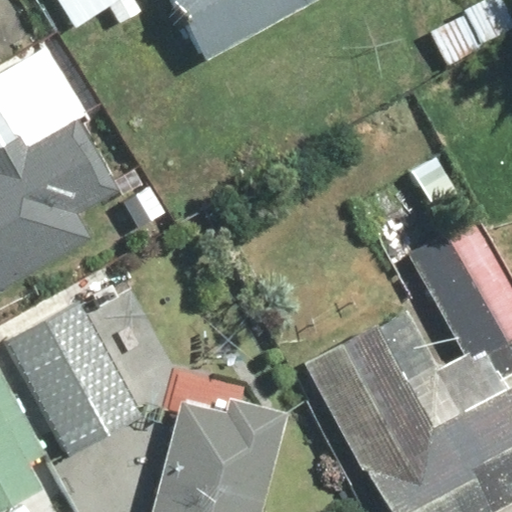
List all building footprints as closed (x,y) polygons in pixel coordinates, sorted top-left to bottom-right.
[(164,0),(198,62),(311,0),(164,0)] [(77,211),(125,184),(81,108),(0,155),(0,285),(90,234),(77,211)] [(442,154),(408,173),(431,214),(465,195),(442,154)] [(406,311),(301,368),(379,511),(498,511),(496,508),(511,499),(511,305),(468,224),(405,258),(457,352),(434,364),(406,311)] [(75,304),(4,342),(64,454),(135,417),(75,304)] [(0,379),(0,508),(39,487),(28,466),(42,458),(0,379)] [(259,511),(280,412),(180,407),(145,511),(259,511)]
